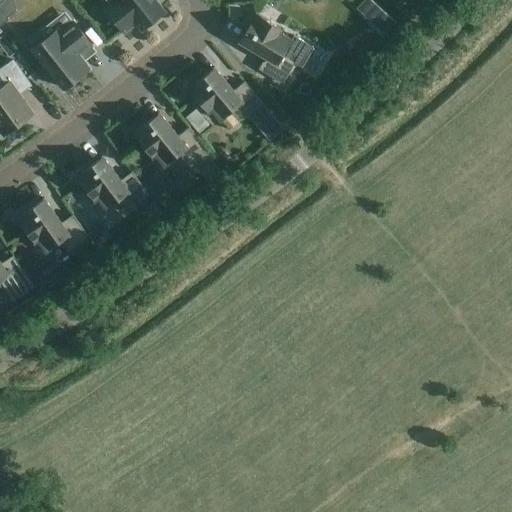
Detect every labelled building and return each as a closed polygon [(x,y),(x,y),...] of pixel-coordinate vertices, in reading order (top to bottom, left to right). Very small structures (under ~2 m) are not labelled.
[(13,0),(10,4),(21,15),(35,0),(13,0)] [(106,12),(123,34),(136,23),(143,31),(164,13),(153,0),(105,0),(112,7),(106,12)] [(392,18),(395,14),(407,22),(417,8),(405,0),(377,0),(374,6),(392,18)] [(0,26),(8,21),(0,9),(0,26)] [(293,36),(291,39),(281,33),(283,30),(257,14),(259,11),(258,11),(239,42),(265,58),(258,70),(282,84),(294,64),(302,68),(314,48),(293,36)] [(385,14),(374,25),(384,35),(395,23),(385,14)] [(79,56),(92,46),(73,23),(60,33),(58,30),(33,50),(64,89),(89,69),(79,56)] [(0,69),(0,131),(3,136),(33,115),(19,95),(31,86),(13,60),(0,69)] [(233,91),(214,68),(204,76),(202,73),(186,86),(208,113),(212,110),(220,121),(234,109),(243,120),(262,103),(244,82),(233,91)] [(214,159),(189,128),(178,136),(159,113),(130,136),(131,137),(134,135),(153,158),(156,156),(164,166),(179,155),(195,175),(214,159)] [(149,195),(132,172),(121,181),(102,156),(73,179),(74,180),(77,178),(95,201),(98,199),(106,210),(120,199),(129,210),(149,195)] [(15,221),(18,219),(35,243),(38,241),(46,252),(61,242),(68,253),(89,238),(73,215),(61,223),(44,199),(14,220),(15,221)] [(0,282),(13,302),(34,288),(13,256),(3,263),(1,264),(0,261),(0,282)]
